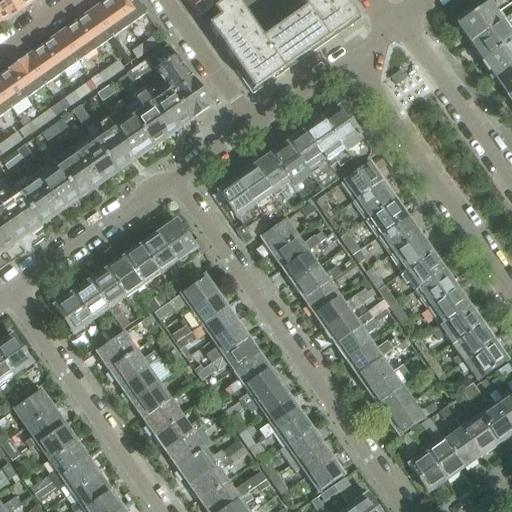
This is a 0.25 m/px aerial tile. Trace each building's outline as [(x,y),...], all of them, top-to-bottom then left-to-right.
[(7,0),(0,0),(0,25),(1,26),(17,14),(7,0)] [(32,0),(7,0),(17,14),(34,2),(32,0)] [(109,0),(107,0),(92,11),(112,39),(129,27),(109,0)] [(109,0),(129,27),(146,15),(135,0),(109,0)] [(188,0),(186,1),(198,18),(223,1),(224,0),(188,0)] [(249,0),(248,1),(253,7),(235,20),(223,1),(198,18),(200,20),(204,18),(207,26),(238,70),(236,71),(252,95),(253,95),(257,100),(362,27),(358,21),(361,20),(347,0),(249,0)] [(511,0),(492,0),(487,4),(495,16),(511,3),(511,0)] [(500,23),(498,20),(495,16),(487,4),(457,25),(470,44),(500,23)] [(92,11),(75,23),(95,51),(112,39),(92,11)] [(75,23),(58,35),(78,63),(95,51),(75,23)] [(511,39),(500,23),(470,44),(482,62),(511,40),(511,39)] [(58,35),(41,47),(61,75),(78,63),(58,35)] [(151,39),(142,46),(147,53),(156,46),(151,39)] [(511,40),(482,62),(495,80),(511,67),(511,40)] [(142,46),(132,53),(137,60),(147,53),(142,46)] [(41,47),(24,59),(44,87),(61,75),(41,47)] [(219,118),(211,107),(175,56),(154,71),(165,87),(190,122),(190,121),(198,133),(219,118)] [(24,59),(7,70),(27,99),(44,87),(24,59)] [(118,63),(108,69),(113,77),(123,70),(118,63)] [(138,67),(128,74),(134,82),(144,75),(138,67)] [(511,67),(495,80),(507,98),(511,94),(511,67)] [(108,69),(98,76),(103,84),(113,77),(108,69)] [(7,70),(0,75),(0,95),(10,111),(27,99),(7,70)] [(128,74),(117,82),(122,90),(134,82),(128,74)] [(84,86),(74,93),(79,100),(89,93),(84,86)] [(109,87),(97,95),(103,103),(115,94),(109,87)] [(190,122),(165,87),(154,94),(151,94),(145,98),(171,135),(180,129),(182,129),(187,125),(188,123),(190,122)] [(142,110),(131,117),(152,148),(154,147),(157,147),(162,143),(162,141),(171,135),(145,98),(140,91),(133,97),(142,110)] [(74,93),(65,100),(70,107),(79,100),(74,93)] [(0,95),(0,117),(10,111),(0,95)] [(81,107),(72,113),(82,126),(90,120),(81,107)] [(327,114),(328,116),(321,120),(348,159),(348,160),(355,169),(367,160),(368,159),(368,158),(369,157),(370,155),(370,154),(370,152),(369,151),(368,149),(339,108),(337,109),(336,107),(327,114)] [(50,110),(40,117),(46,124),(55,117),(50,110)] [(111,112),(103,117),(134,161),(142,155),(145,155),(150,151),(151,149),(152,148),(131,117),(120,125),(111,112)] [(40,117),(31,124),(36,131),(46,124),(40,117)] [(103,117),(95,123),(104,136),(94,143),(115,174),(117,173),(119,173),(124,169),(125,167),(134,161),(103,117)] [(309,126),(310,128),(304,132),(338,180),(345,175),(338,166),(348,160),(348,159),(321,120),(320,121),(319,119),(309,126)] [(61,121),(54,126),(58,133),(65,128),(61,121)] [(54,126),(41,135),(46,141),(58,133),(54,126)] [(288,143),(287,144),(321,192),(338,180),(304,132),(298,136),(297,135),(287,142),(288,143)] [(16,134),(7,141),(12,148),(21,141),(16,134)] [(115,174),(94,143),(83,151),(74,138),(66,143),(96,187),(105,181),(107,181),(112,177),(113,175),(115,174)] [(7,141),(0,145),(0,152),(2,155),(12,148),(7,141)] [(67,162),(57,169),(78,200),(79,199),(82,199),(87,195),(88,193),(96,187),(66,143),(58,149),(67,162)] [(276,152),(270,156),(303,204),(321,192),(287,144),(286,145),(284,143),(275,150),(276,152)] [(23,147),(17,152),(22,159),(28,155),(23,147)] [(14,154),(2,163),(7,170),(20,162),(14,154)] [(303,204),(270,156),(268,157),(267,155),(258,162),(259,164),(252,168),(285,217),(303,204)] [(36,164),(29,169),(59,213),(68,207),(70,207),(75,203),(76,201),(78,200),(57,169),(46,177),(36,164)] [(369,165),(339,186),(352,204),(382,183),(376,176),(377,173),(373,168),(371,167),(369,165)] [(235,178),(236,179),(235,180),(269,229),(285,217),(252,168),(246,172),(245,171),(235,178)] [(29,169),(21,175),(30,188),(19,196),(40,226),(42,225),(45,225),(50,221),(50,219),(59,213),(29,169)] [(218,190),(219,191),(217,192),(241,227),(235,231),(245,245),(269,229),(235,180),(229,184),(228,183),(218,190)] [(394,201),(393,199),(393,196),(390,191),(387,191),(382,183),(352,204),(365,222),(394,201)] [(0,192),(0,209),(21,239),(29,233),(32,233),(37,230),(38,228),(40,226),(19,196),(8,203),(0,192)] [(329,202),(325,196),(324,195),(316,201),(315,205),(319,210),(329,202)] [(394,201),(365,222),(377,239),(406,219),(401,211),(402,208),(398,203),(395,203),(394,201)] [(306,208),(301,212),(307,221),(317,214),(313,208),(306,208)] [(0,209),(0,249),(2,252),(4,251),(6,251),(11,248),(12,245),(21,239),(0,209)] [(333,217),(327,221),(333,230),(339,226),(333,217)] [(418,235),(418,232),(414,227),(412,226),(406,219),(377,239),(389,257),(419,236),(418,235)] [(157,234),(177,263),(187,256),(190,260),(198,254),(175,222),(171,225),(168,224),(162,229),(161,232),(157,234)] [(265,246),(263,247),(270,257),(297,238),(286,222),(260,240),(265,246)] [(147,242),(140,246),(160,275),(177,263),(157,234),(155,236),(153,236),(148,239),(147,242)] [(347,235),(340,240),(345,247),(352,257),(358,253),(359,252),(347,235)] [(426,247),(426,244),(423,239),(420,238),(419,236),(389,257),(402,275),(431,254),(426,247)] [(297,238),(270,257),(276,266),(278,265),(282,271),(308,253),(297,238)] [(130,254),(123,259),(143,287),(160,275),(140,246),(138,248),(135,248),(130,251),(130,254)] [(282,271),(286,276),(284,278),(291,287),(318,268),(308,253),(282,271)] [(358,253),(352,257),(357,265),(363,260),(358,253)] [(438,264),(439,261),(435,257),(432,256),(431,254),(402,275),(414,293),(444,272),(438,264)] [(108,269),(106,271),(125,299),(143,287),(123,259),(116,263),(114,263),(109,266),(108,269)] [(353,266),(334,280),(338,286),(358,272),(353,266)] [(318,268),(291,287),(297,296),(299,295),(303,301),(329,283),(340,275),(335,268),(323,276),(318,268)] [(198,269),(187,277),(192,283),(202,276),(198,269)] [(371,270),(364,275),(377,293),(384,287),(371,270)] [(95,278),(88,283),(108,311),(115,321),(123,315),(116,305),(125,299),(106,271),(104,272),(101,272),(96,275),(95,278)] [(444,272),(414,293),(426,310),(456,290),(455,288),(455,285),(452,280),(449,279),(444,272)] [(205,279),(179,297),(169,303),(175,312),(185,305),(190,312),(217,293),(211,284),(209,285),(205,279)] [(174,280),(167,285),(174,295),(181,290),(174,280)] [(73,293),(71,295),(91,323),(108,311),(88,283),(82,287),(79,287),(74,291),(73,293)] [(303,301),(307,307),(305,308),(312,317),(339,298),(329,283),(303,301)] [(384,287),(377,293),(381,299),(383,302),(388,309),(389,310),(397,305),(384,287)] [(456,290),(426,310),(439,328),(468,307),(463,300),(463,297),(460,292),(457,291),(456,290)] [(339,298),(312,317),(318,326),(320,325),(324,331),(350,313),(374,296),(371,291),(356,301),(354,298),(344,305),(339,298)] [(226,309),(222,304),(224,302),(217,293),(190,312),(200,327),(226,309)] [(58,304),(53,307),(76,339),(84,334),(81,330),(91,323),(71,295),(68,297),(64,297),(58,301),(58,304)] [(151,298),(141,305),(147,314),(151,311),(153,314),(159,310),(151,298)] [(385,311),(388,309),(383,302),(366,314),(371,321),(385,311)] [(397,305),(389,310),(401,328),(409,322),(397,305)] [(468,307),(439,328),(451,346),(481,325),(480,323),(480,320),(476,316),(474,315),(468,307)] [(226,309),(200,327),(190,334),(195,341),(205,335),(211,342),(238,323),(232,314),(230,315),(226,309)] [(374,325),(388,316),(385,311),(371,321),(374,325)] [(350,313),(324,331),(325,333),(323,334),(329,342),(331,341),(335,346),(360,328),(350,313)] [(150,316),(141,323),(146,329),(154,323),(150,316)] [(243,334),(245,333),(238,323),(211,342),(221,358),(247,340),(243,334)] [(481,325),(451,346),(464,363),(493,343),(488,335),(488,332),(485,327),(482,327),(481,325)] [(186,328),(172,337),(177,344),(190,334),(186,328)] [(339,352),(337,353),(344,363),(371,343),(360,328),(335,346),(339,352)] [(413,331),(407,336),(414,346),(420,341),(413,331)] [(96,354),(101,361),(99,362),(107,372),(136,352),(124,335),(96,354)] [(100,336),(93,341),(98,349),(105,343),(100,336)] [(0,358),(13,377),(23,370),(26,374),(34,369),(11,337),(7,340),(4,339),(0,341),(0,358)] [(247,340),(221,358),(212,364),(217,373),(227,366),(232,373),(259,353),(253,344),(251,345),(247,340)] [(399,346),(395,349),(399,354),(410,347),(406,341),(399,346)] [(420,341),(414,346),(426,364),(433,359),(420,341)] [(169,343),(159,350),(164,357),(174,350),(169,343)] [(371,343),(344,363),(350,372),(352,371),(356,376),(381,358),(392,351),(386,343),(375,350),(371,343)] [(493,343),(464,363),(476,382),(506,361),(504,359),(505,356),(501,351),(498,350),(493,343)] [(136,352),(107,372),(114,382),(115,381),(120,388),(148,368),(136,352)] [(259,353),(232,373),(238,381),(228,388),(233,395),(243,388),(268,370),(264,364),(266,363),(259,353)] [(203,371),(192,355),(185,360),(196,375),(203,371)] [(0,386),(13,377),(0,358),(0,386)] [(356,376),(360,382),(358,383),(364,392),(392,373),(381,358),(356,376)] [(433,359),(426,364),(438,381),(445,377),(433,359)] [(422,365),(414,371),(418,378),(420,376),(427,371),(422,365)] [(511,371),(507,365),(497,372),(502,378),(511,371)] [(148,368),(120,388),(124,394),(122,395),(130,405),(159,385),(148,368)] [(275,379),(276,378),(271,370),(269,371),(268,370),(243,388),(247,395),(238,402),(243,410),(253,403),(279,385),(275,379)] [(437,387),(427,371),(420,376),(431,391),(437,387)] [(392,373),(364,392),(371,402),(373,401),(377,407),(402,389),(392,373)] [(192,376),(180,384),(185,391),(197,383),(192,376)] [(159,385),(130,405),(137,415),(138,414),(143,420),(171,401),(159,385)] [(279,385),(253,403),(264,418),(291,399),(284,390),(283,391),(279,385)] [(472,385),(462,392),(469,403),(480,395),(475,388),(472,385)] [(26,386),(21,389),(27,397),(32,394),(26,386)] [(377,407),(381,412),(379,413),(386,423),(413,404),(402,389),(377,407)] [(511,392),(511,393),(494,405),(511,430),(511,392)] [(40,393),(12,413),(24,430),(54,409),(47,399),(45,400),(40,393)] [(461,393),(454,398),(456,401),(458,404),(465,399),(461,393)] [(11,396),(4,401),(10,409),(17,404),(11,396)] [(291,399),(264,418),(274,433),(300,415),(296,409),(297,408),(291,399)] [(147,427),(145,428),(152,438),(182,417),(171,401),(143,420),(147,427)] [(413,404),(386,423),(392,432),(394,431),(398,437),(424,419),(413,404)] [(511,430),(494,405),(477,417),(497,445),(499,444),(502,444),(507,441),(508,438),(511,434),(511,430)] [(54,409),(24,430),(36,446),(64,427),(59,420),(61,419),(54,409)] [(445,409),(438,414),(443,420),(450,415),(445,409)] [(300,415),(274,433),(285,448),(312,429),(305,420),(304,421),(300,415)] [(235,416),(228,421),(238,436),(245,431),(246,431),(235,416)] [(182,417),(152,438),(160,448),(161,447),(166,453),(194,434),(203,427),(199,421),(189,428),(182,417)] [(477,417),(460,429),(480,457),(486,453),(489,453),(494,450),(495,447),(497,445),(477,417)] [(429,421),(421,426),(435,447),(426,453),(445,481),(447,480),(450,480),(455,477),(456,474),(463,469),(443,441),(429,421)] [(64,427),(36,446),(47,462),(77,442),(70,432),(68,433),(64,427)] [(312,429),(285,448),(279,453),(289,468),(295,464),(321,445),(317,440),(319,438),(312,429)] [(460,429),(443,441),(463,469),(465,468),(467,468),(472,465),(473,462),(480,457),(460,429)] [(411,433),(401,440),(407,448),(417,441),(411,433)] [(166,453),(170,460),(168,461),(175,471),(205,450),(194,434),(166,453)] [(8,441),(0,447),(11,463),(20,457),(8,441)] [(251,441),(245,445),(249,451),(255,446),(251,441)] [(82,453),(84,452),(77,442),(47,462),(59,479),(87,459),(82,453)] [(255,446),(249,451),(254,459),(264,452),(259,444),(255,446)] [(321,445),(295,464),(306,479),(333,459),(327,450),(325,451),(321,445)] [(205,450),(175,471),(182,481),(184,480),(188,486),(216,467),(205,450)] [(413,456),(405,462),(428,494),(432,491),(435,492),(441,487),(442,484),(445,481),(426,453),(416,460),(413,456)] [(87,459),(59,479),(70,495),(100,475),(93,465),(91,466),(87,459)] [(338,470),(340,469),(333,459),(306,479),(298,485),(309,500),(317,494),(342,476),(338,470)] [(266,462),(259,466),(270,482),(277,477),(266,462)] [(8,465),(2,470),(9,481),(16,476),(8,465)] [(193,492),(191,494),(198,504),(228,483),(216,467),(188,486),(193,492)] [(100,475),(70,495),(82,511),(110,492),(105,486),(107,485),(100,475)] [(277,477),(270,482),(280,497),(287,492),(277,477)] [(344,480),(334,487),(337,492),(339,495),(350,487),(344,480)] [(260,493),(269,487),(265,481),(257,488),(260,493)] [(228,483),(198,504),(204,511),(221,511),(239,500),(228,483)] [(333,487),(320,496),(324,502),(337,492),(334,487),(333,487)] [(287,492),(280,497),(285,503),(292,498),(288,491),(287,492)] [(342,500),(348,508),(351,511),(377,511),(363,491),(356,496),(353,492),(342,500)] [(110,492),(82,511),(81,511),(116,511),(123,507),(118,501),(116,502),(110,492)] [(325,511),(316,499),(310,503),(316,511),(325,511)] [(248,511),(239,500),(221,511),(248,511)]
